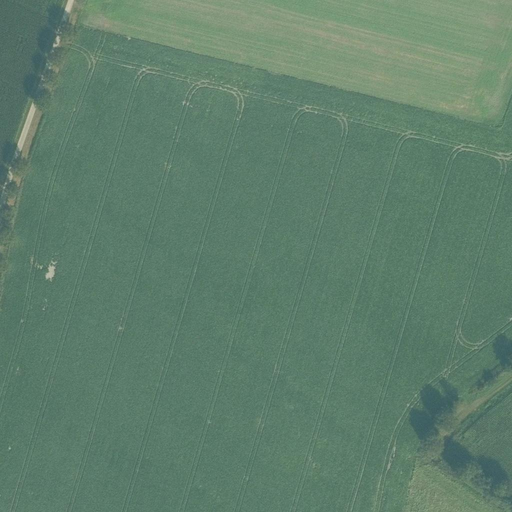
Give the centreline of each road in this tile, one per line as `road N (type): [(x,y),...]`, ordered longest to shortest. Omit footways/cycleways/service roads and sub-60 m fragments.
road 1 (unclassified): [(72,0),(0,216)]
road 2 (track): [(511,505),(436,449),(447,429),(511,378)]
